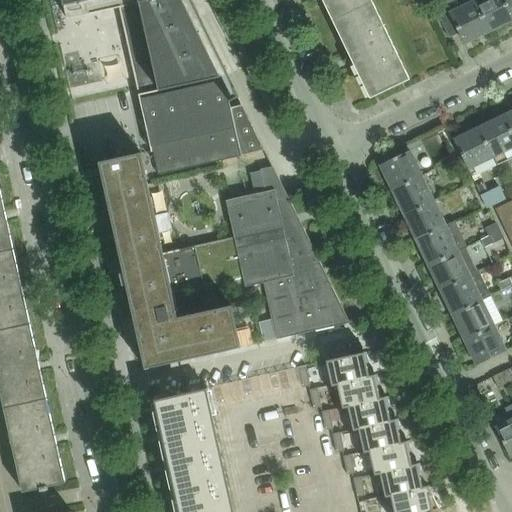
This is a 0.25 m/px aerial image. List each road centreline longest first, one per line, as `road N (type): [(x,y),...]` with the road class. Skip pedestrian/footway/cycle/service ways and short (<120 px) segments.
road 1 (residential): [(2,0),(114,511)]
road 2 (residential): [(504,506),(334,150)]
road 3 (residential): [(334,150),(511,64)]
road 4 (residential): [(334,150),(260,0)]
